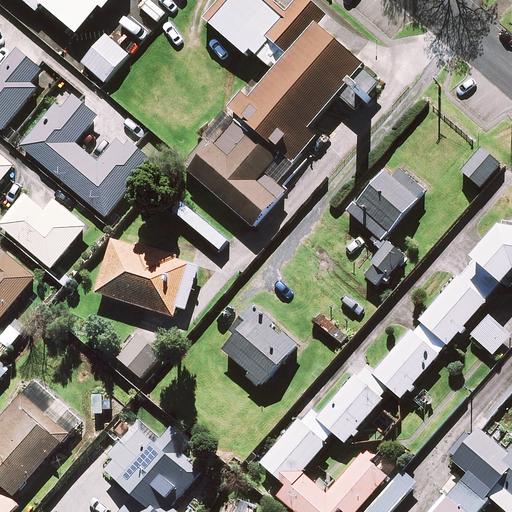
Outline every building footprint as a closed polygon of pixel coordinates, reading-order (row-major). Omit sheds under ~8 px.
[(116,0),(22,0),(39,13),(43,6),(79,36),(101,9),(106,12),(116,0)] [(331,3),(327,0),(287,0),(287,1),(286,0),(216,0),(213,4),(258,43),(274,25),(295,44),(331,3)] [(259,68),(232,98),(297,156),(326,123),(319,117),(370,61),(323,20),(270,79),(259,68)] [(129,56),(107,37),(84,64),(106,83),(129,56)] [(0,128),(3,131),(37,89),(31,84),(42,71),(18,51),(0,72),(0,128)] [(99,117),(67,90),(56,105),(58,107),(23,148),(106,217),(153,161),(123,136),(99,164),(76,145),(99,117)] [(501,166),(483,150),(463,173),(481,188),(501,166)] [(0,184),(15,168),(0,155),(0,184)] [(426,192),(400,170),(392,179),(386,173),(351,214),(384,241),(426,192)] [(46,212),(27,195),(1,226),(53,269),(87,228),(55,201),(46,212)] [(179,198),(170,208),(221,252),(230,241),(179,198)] [(391,386),(404,398),(410,392),(412,394),(417,389),(414,385),(460,335),(463,338),(468,332),(464,328),(511,275),(511,227),(508,227),(501,227),(470,260),(474,264),(375,372),(367,364),(321,415),(312,407),(262,464),(288,487),(279,498),(295,511),(337,511),(341,508),(344,511),(357,511),(388,477),(363,456),(328,496),(302,474),(328,444),(326,442),(335,432),(347,443),(353,436),(356,438),(362,431),(358,427),(385,398),(382,395),(391,386)] [(201,265),(114,238),(97,294),(175,318),(178,308),(187,311),(201,265)] [(388,243),(372,263),(375,265),(367,276),(378,284),(386,273),(391,277),(406,257),(388,243)] [(0,321),(36,278),(0,248),(0,321)] [(283,335),(258,313),(225,351),(264,385),(299,345),(286,333),(283,335)] [(511,337),(489,317),(472,336),(494,356),(511,337)] [(163,355),(140,335),(119,359),(143,379),(163,355)] [(81,422),(35,381),(0,420),(0,483),(15,496),(81,422)] [(201,474),(140,421),(101,467),(137,497),(124,511),(174,511),(171,509),(201,474)] [(511,511),(511,442),(504,452),(478,428),(450,459),(468,474),(460,483),(453,477),(443,488),(450,494),(433,511),(479,511),(491,498),(506,511),(511,511)] [(393,511),(419,482),(403,469),(365,511),(393,511)] [(0,511),(13,511),(19,506),(0,488),(0,511)] [(254,511),(255,510),(235,501),(229,511),(254,511)]
